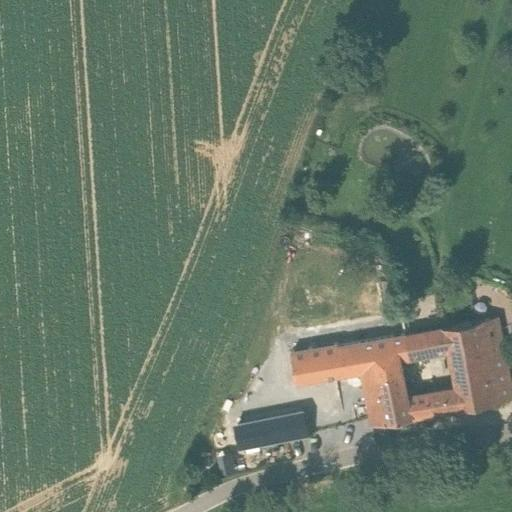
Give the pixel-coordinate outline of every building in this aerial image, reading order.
[(402,288),(405,301),(413,299),(410,286),(402,288)] [(338,287),(285,298),(291,325),(343,315),(338,287)] [(457,387),(428,392),(432,413),(511,398),(511,390),(497,316),(443,326),(405,333),(409,356),(450,349),(457,387)] [(399,358),(409,356),(405,333),(337,346),(337,344),(291,352),(296,382),(361,371),(373,427),(379,426),(378,423),(387,421),(378,375),(401,370),(399,358)] [(387,421),(411,417),(401,370),(378,375),(387,421)] [(218,462),(222,475),(237,472),(233,458),(218,462)]
